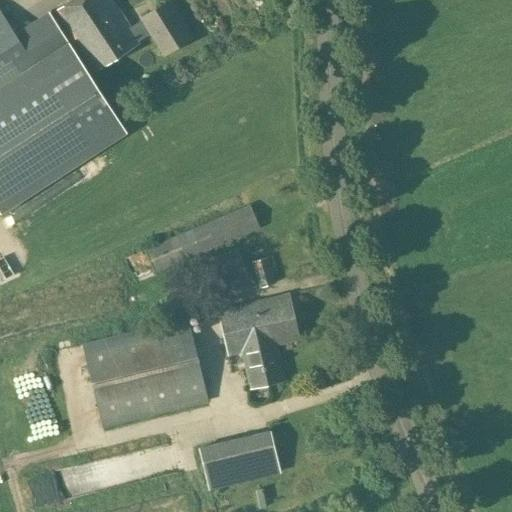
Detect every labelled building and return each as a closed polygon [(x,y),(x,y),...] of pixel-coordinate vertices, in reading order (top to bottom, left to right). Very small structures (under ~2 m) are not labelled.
[(140,43),(140,41),(152,33),(154,37),(165,54),(192,38),(180,20),(169,2),(143,19),(143,20),(131,28),(113,0),(73,0),(18,36),(5,18),(0,10),(0,191),(114,114),(76,60),(83,55),(94,74),(140,43)] [(158,273),(260,229),(250,205),(147,250),(158,273)] [(238,248),(199,262),(209,291),(248,278),(238,248)] [(267,257),(251,262),(259,288),(275,283),(267,257)] [(242,352),(276,344),(298,339),(287,295),(219,312),(230,355),(242,352)] [(103,428),(208,402),(188,318),(82,344),(103,428)] [(285,380),(276,344),(242,352),(251,388),(285,380)] [(198,447),(209,490),(281,473),(270,430),(198,447)] [(104,511),(185,511),(183,498),(104,511)]
